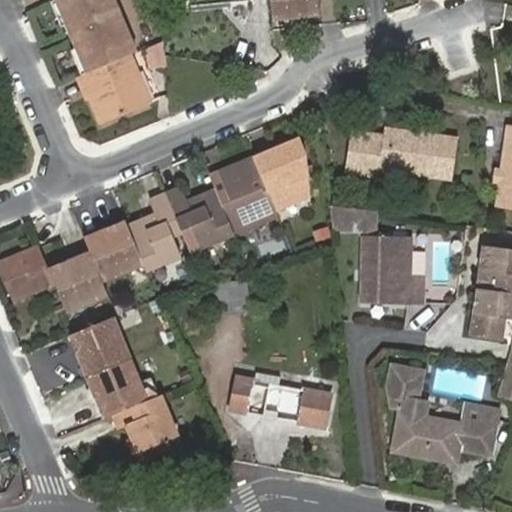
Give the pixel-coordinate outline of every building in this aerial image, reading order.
[(79,52),(89,77),(131,60),(137,57),(114,0),(63,0),(58,2),(69,30),(79,52)] [(230,6),(229,0),(190,0),(192,15),(231,11),(230,6)] [(270,0),(273,22),(292,21),(291,15),(300,14),(301,19),(314,18),(312,0),(270,0)] [(69,30),(58,2),(52,4),(63,32),(69,30)] [(490,31),(470,33),(475,67),(494,65),(490,31)] [(161,47),(147,53),(147,56),(149,72),(164,69),(163,58),(161,47)] [(82,80),(89,77),(79,52),(73,54),(82,80)] [(131,60),(89,77),(82,80),(91,101),(101,126),(151,107),(131,60)] [(82,80),(77,83),(85,103),(91,101),(82,80)] [(511,129),(510,129),(503,173),(501,189),(498,211),(511,212),(511,129)] [(385,139),(367,137),(361,179),(379,181),(381,174),(454,184),(460,142),(387,132),(385,139)] [(300,139),(284,147),(286,151),(302,143),(300,139)] [(253,162),(274,213),(310,198),(306,153),(302,143),(286,151),(284,147),(253,162)] [(236,238),(277,219),(274,213),(253,162),(224,175),(232,191),(234,195),(220,202),(236,238)] [(184,192),(167,199),(184,237),(194,233),(202,253),(236,238),(220,202),(218,197),(217,194),(190,206),(184,192)] [(184,237),(167,199),(150,207),(156,221),(129,233),(145,271),(148,276),(182,261),(174,240),(184,237)] [(356,214),(332,210),(334,222),(335,235),(356,236),(356,214)] [(104,289),(145,271),(129,233),(127,228),(106,237),(111,249),(91,257),(92,260),(97,270),(104,289)] [(86,246),(91,257),(111,249),(106,237),(86,246)] [(416,241),(363,240),(362,307),(429,308),(430,280),(415,280),(416,241)] [(483,276),(482,285),(478,290),(472,334),(499,338),(501,318),(511,319),(511,253),(483,249),(480,272),(483,276)] [(51,277),(41,254),(1,271),(17,309),(57,292),(51,277)] [(79,278),(97,270),(92,260),(75,267),(79,278)] [(69,319),(111,303),(104,289),(97,270),(79,278),(75,267),(51,277),(57,292),(69,319)] [(247,312),(223,315),(224,321),(253,318),(250,287),(243,288),(247,312)] [(220,291),(223,315),(247,312),(243,288),(220,291)] [(92,358),(99,376),(131,362),(114,321),(76,337),(70,340),(80,363),(92,358)] [(80,363),(88,381),(99,376),(92,358),(80,363)] [(96,400),(105,422),(116,417),(148,404),(141,387),(131,362),(99,376),(107,396),(96,400)] [(425,370),(389,363),(385,386),(389,409),(397,410),(389,450),(452,463),(455,447),(465,449),(464,452),(493,458),(504,431),(470,423),(473,411),(435,403),(438,389),(423,386),(425,370)] [(511,369),(510,369),(503,398),(511,401),(511,369)] [(99,376),(88,381),(96,400),(107,396),(99,376)] [(240,380),(234,412),(323,430),(330,398),(240,380)] [(141,387),(148,404),(160,399),(153,382),(141,387)] [(148,404),(116,417),(123,432),(130,430),(140,455),(178,440),(160,399),(148,404)] [(473,411),(470,423),(504,431),(509,412),(475,404),(473,411)]
